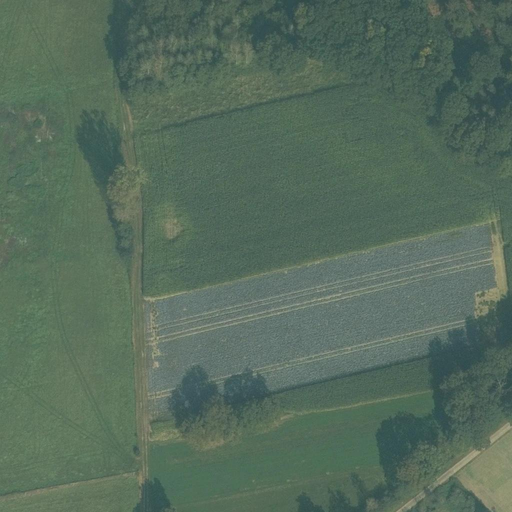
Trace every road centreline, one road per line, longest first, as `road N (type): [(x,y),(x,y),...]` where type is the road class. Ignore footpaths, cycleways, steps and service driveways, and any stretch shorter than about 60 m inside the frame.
road 1 (track): [(126,0),(122,113),(140,157),(145,232),(144,511)]
road 2 (unclassified): [(511,420),(397,511)]
